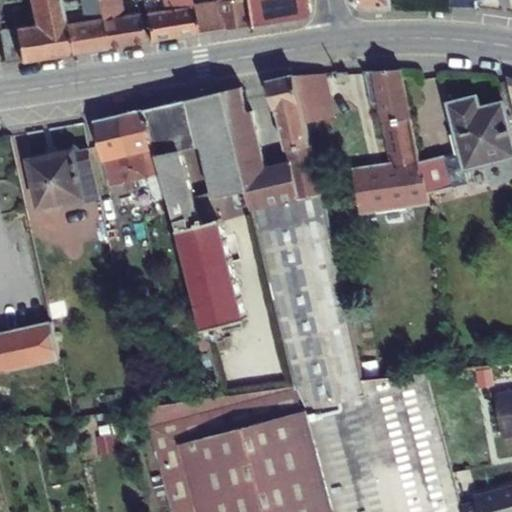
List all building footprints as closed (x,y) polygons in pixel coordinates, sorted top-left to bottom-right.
[(29,0),(34,26),(14,29),(20,62),(69,53),(58,8),(55,0),(29,0)] [(74,0),(76,6),(58,8),(69,53),(105,47),(94,0),(74,0)] [(94,0),(105,47),(140,41),(135,13),(118,16),(115,0),(94,0)] [(189,5),(188,0),(171,0),(173,8),(140,13),(145,40),(195,32),(189,5)] [(216,0),(212,0),(217,28),(244,24),(238,0),(216,0)] [(241,0),(246,23),(302,16),(305,9),(302,0),(241,0)] [(189,5),(195,32),(212,29),(207,2),(189,5)] [(425,161),(403,66),(368,68),(376,99),(380,99),(393,158),(355,166),(365,212),(434,199),(432,193),(425,162),(425,161)] [(350,79),(349,69),(341,69),(342,79),(350,79)] [(333,94),(327,70),(297,72),(302,96),(333,94)] [(247,111),(241,84),(224,89),(231,119),(235,119),(251,187),(256,206),(251,206),(292,383),(366,380),(302,96),(297,72),(270,78),(276,105),(278,105),(287,146),(289,145),(293,159),(270,163),(257,109),(247,111)] [(231,119),(224,89),(147,106),(156,147),(178,235),(184,259),(200,325),(241,315),(216,215),(200,218),(182,143),(206,137),(219,193),(247,188),(231,119)] [(479,98),(452,105),(458,130),(451,131),(456,153),(425,161),(425,162),(432,193),(456,187),(455,182),(463,181),(461,171),(468,169),(511,158),(511,127),(506,103),(482,109),(479,98)] [(156,147),(147,106),(121,112),(137,177),(149,175),(143,149),(156,147)] [(121,112),(96,117),(106,158),(117,155),(123,180),(137,177),(121,112)] [(231,119),(247,188),(251,187),(235,119),(231,119)] [(66,150),(29,155),(38,200),(63,197),(64,201),(101,195),(91,148),(80,149),(77,141),(69,143),(66,150)] [(117,155),(106,158),(112,183),(123,180),(117,155)] [(165,238),(171,262),(184,259),(178,235),(165,238)] [(0,372),(57,360),(48,320),(3,330),(0,330),(0,372)] [(459,511),(424,374),(366,380),(292,383),(218,395),(186,401),(144,407),(167,511),(459,511)] [(67,377),(4,378),(4,405),(67,403),(67,377)] [(511,394),(496,398),(506,441),(511,439),(511,394)]
